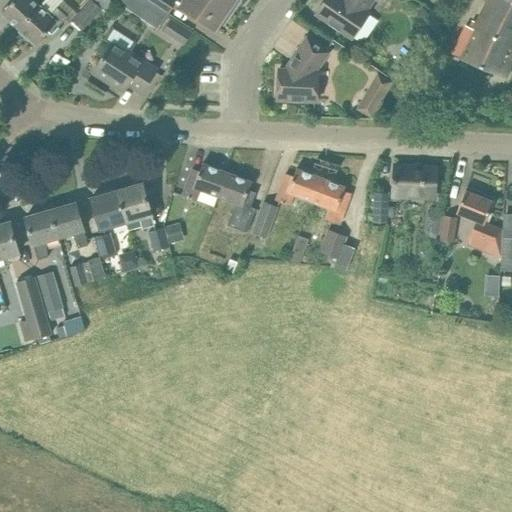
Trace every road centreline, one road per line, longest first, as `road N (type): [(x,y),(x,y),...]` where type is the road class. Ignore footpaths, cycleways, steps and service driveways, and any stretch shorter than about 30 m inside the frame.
road 1 (residential): [(511,143),(240,131)]
road 2 (residential): [(240,131),(76,119),(31,105)]
road 3 (residential): [(240,131),(242,60),(284,0)]
